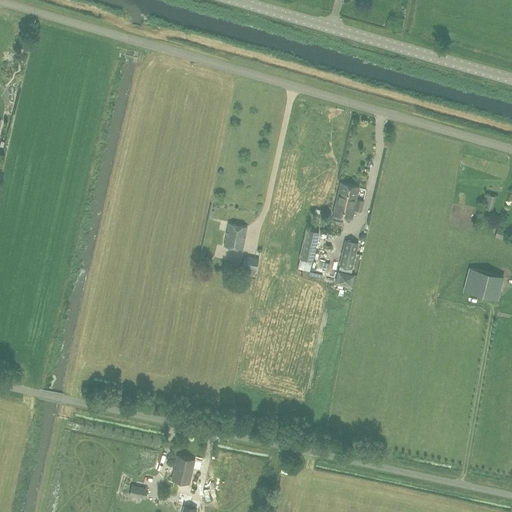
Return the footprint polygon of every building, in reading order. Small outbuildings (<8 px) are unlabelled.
[(352,219),(353,210),(361,211),(363,201),(355,200),(358,187),(341,184),(334,215),(352,219)] [(225,246),(243,250),(248,227),(230,223),(225,246)] [(301,250),(315,254),(320,231),(306,228),(301,250)] [(358,243),(345,240),(339,266),(340,266),(339,271),(338,271),(335,283),(352,287),(355,275),(351,274),(358,243)] [(259,259),(245,255),(242,266),(257,269),(259,259)] [(302,260),(302,271),(317,271),(317,267),(312,267),(312,260),(302,260)] [(326,261),(320,264),(322,269),(329,266),(326,261)] [(496,301),(503,278),(470,269),(463,292),(496,301)] [(172,481),(177,482),(177,484),(178,486),(181,487),(183,485),(184,483),(189,484),(195,460),(177,456),(172,481)] [(132,485),(129,496),(146,500),(148,489),(132,485)]
